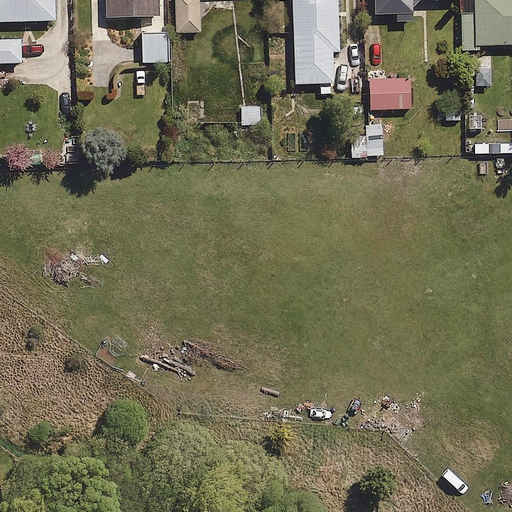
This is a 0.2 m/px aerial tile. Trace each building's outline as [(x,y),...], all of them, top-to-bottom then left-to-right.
[(0,0),(0,22),(53,22),(52,0),(0,0)] [(159,0),(104,0),(105,19),(160,18),(159,0)] [(172,0),(173,34),(201,33),(201,0),(172,0)] [(340,0),(290,0),(293,87),(318,86),(318,97),(335,96),(334,54),(342,53),(340,0)] [(367,0),(367,15),(395,16),(395,25),(414,25),(415,1),(458,2),(458,0),(367,0)] [(511,0),(472,0),(472,13),(467,13),(467,22),(461,22),(462,53),(478,53),(478,45),(511,45),(511,0)] [(169,32),(135,32),(136,62),(169,61),(169,32)] [(24,39),(0,39),(0,64),(24,64),(24,39)] [(400,78),(400,72),(373,72),(373,81),(365,81),(366,110),(409,110),(408,78),(400,78)] [(260,106),(240,106),(240,126),(260,126),(260,106)] [(381,159),(380,124),(354,125),(355,160),(381,159)]
